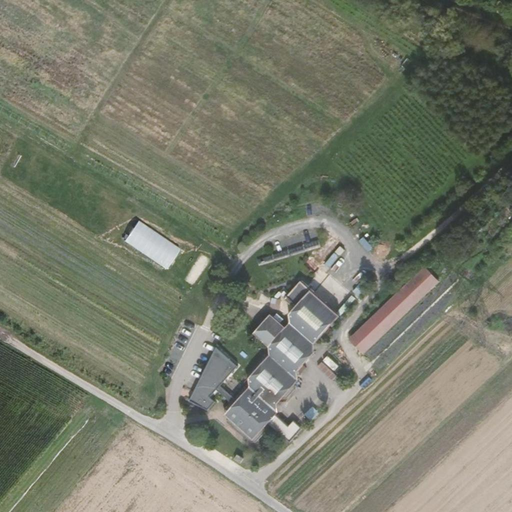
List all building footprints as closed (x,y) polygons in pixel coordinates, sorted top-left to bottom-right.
[(427,264),(350,338),(365,354),(442,280),(427,264)] [(453,272),(372,348),(391,360),(468,288),(453,272)] [(224,422),(229,427),(248,443),(275,414),(274,403),(279,398),(282,398),(291,389),(290,385),(296,379),(294,372),(312,352),(312,344),(337,317),(331,311),(308,291),(287,315),(287,321),(282,327),(267,314),(250,333),(265,346),(266,355),(262,355),(243,376),(245,377),(246,387),(242,387),(223,409),(224,410),(225,419),(224,422)] [(378,373),(391,360),(372,348),(363,356),(378,373)] [(226,387),(239,359),(215,349),(192,402),(209,409),(217,392),(227,397),(230,389),(226,387)] [(329,355),(319,365),(331,376),(341,366),(329,355)] [(303,428),(295,420),(290,425),(277,414),(270,422),(291,441),(303,428)]
